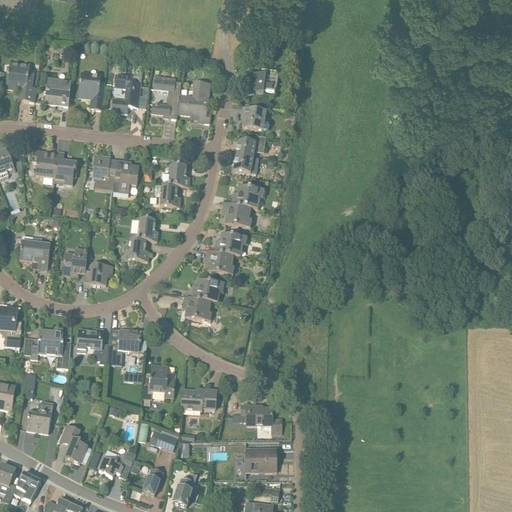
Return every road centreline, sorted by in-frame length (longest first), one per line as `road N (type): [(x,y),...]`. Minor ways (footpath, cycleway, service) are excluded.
road 1 (residential): [(299,511),(295,402),(185,345),(137,293)]
road 2 (residential): [(0,128),(215,152)]
road 3 (residential): [(137,293),(188,236),(215,152)]
road 4 (residential): [(215,152),(231,0)]
road 5 (residential): [(137,293),(96,309),(52,307),(0,274)]
road 6 (residential): [(131,511),(0,446)]
